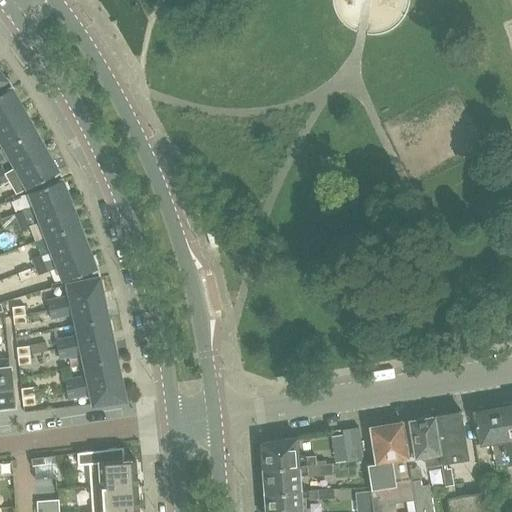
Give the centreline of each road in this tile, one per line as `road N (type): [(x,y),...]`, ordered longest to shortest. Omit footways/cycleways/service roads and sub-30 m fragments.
road 1 (primary): [(2,0),(86,124),(121,200),(148,283),(173,423)]
road 2 (primary): [(214,419),(188,275),(150,166),(101,67),(54,0)]
road 3 (tertiary): [(214,419),(511,369)]
road 4 (residential): [(0,445),(173,423)]
